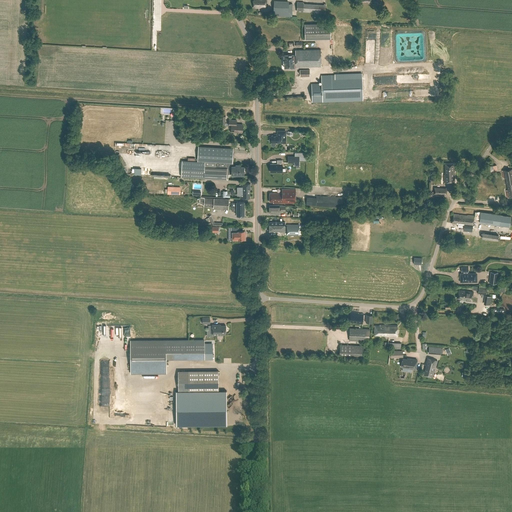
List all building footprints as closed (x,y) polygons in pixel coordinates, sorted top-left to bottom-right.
[(265,0),(253,0),(253,8),(266,8),(265,0)] [(304,2),(297,2),(296,11),(325,13),(326,4),(324,3),(324,5),(304,4),(304,2)] [(292,4),(274,3),(273,16),(292,17),(292,12),(292,4)] [(330,39),(329,23),(304,24),(304,39),(330,39)] [(381,62),(389,62),(390,36),(385,36),(385,39),(381,39),(381,50),(382,51),(381,62)] [(321,66),(321,49),(295,50),(295,54),(284,55),(284,68),(296,67),(321,66)] [(363,100),(362,74),(321,75),(322,83),(312,83),(312,101),(322,101),(363,100)] [(226,116),(220,116),(220,125),(228,126),(231,126),(231,132),(242,132),(242,125),(236,124),(236,120),(226,120),(226,116)] [(286,131),(279,131),(279,134),(279,136),(271,136),(271,137),(269,137),(269,141),(271,141),(271,142),(271,144),(272,146),(274,146),(276,145),(276,142),(286,143),(286,137),(286,131)] [(227,170),(232,170),(232,166),(233,148),(198,146),(197,161),(181,160),(181,177),(227,179),(227,175),(227,174),(227,170)] [(282,172),(282,160),(277,160),(277,164),(270,164),(270,172),(282,172)] [(455,182),(454,164),(445,164),(445,175),(444,175),(444,182),(455,182)] [(236,166),(232,166),(232,170),(232,171),(232,174),(244,175),(244,172),(245,172),(245,169),(244,168),(244,167),(241,167),(241,165),(237,165),(236,166)] [(506,177),(507,185),(511,183),(511,169),(502,171),(503,178),(506,177)] [(251,190),(251,184),(241,184),(241,187),(241,198),(250,198),(250,190),(251,190)] [(182,195),(182,187),(168,186),(168,194),(182,195)] [(296,203),(296,189),(282,189),(282,193),(270,193),(270,202),(273,202),(273,203),(296,203)] [(306,205),(342,207),(343,198),(318,196),(317,199),(307,198),(306,205)] [(429,201),(419,201),(419,206),(418,209),(424,210),(424,207),(429,207),(429,201)] [(244,215),(244,202),(237,202),(237,203),(232,203),(232,211),(237,211),(237,215),(244,215)] [(279,205),(269,205),(269,213),(279,213),(279,211),(285,211),(285,206),(279,206),(279,205)] [(480,212),(479,222),(509,227),(510,216),(480,212)] [(459,214),(453,214),(452,223),(457,224),(457,222),(464,223),(463,231),(472,232),(473,223),(474,216),(467,215),(467,216),(459,214)] [(285,222),(269,222),(269,231),(285,231),(285,222)] [(299,225),(287,224),(287,235),(299,235),(299,234),(304,234),(304,226),(299,226),(299,225)] [(482,240),(505,242),(506,233),(483,230),(482,240)] [(246,240),(245,235),(244,235),(244,231),(238,231),(238,232),(232,232),(232,240),(246,240)] [(464,274),(461,274),(461,281),(475,281),(475,273),(466,274),(466,271),(468,271),(468,267),(461,267),(461,272),(464,272),(464,274)] [(498,273),(490,272),(489,282),(497,283),(498,273)] [(473,292),(458,289),(457,298),(463,299),(462,300),(472,301),(473,292)] [(358,313),(351,312),(350,322),(357,322),(357,323),(362,324),(364,314),(358,313)] [(221,325),(212,325),(212,335),(222,335),(222,334),(226,334),(226,326),(221,326),(221,325)] [(398,325),(380,325),(380,326),(375,325),(374,335),(386,335),(386,336),(398,336),(398,325)] [(370,329),(350,328),(349,340),(369,341),(370,329)] [(204,340),(131,341),(131,373),(166,373),(166,359),(204,359),(204,340)] [(364,346),(340,345),(340,357),(363,358),(364,346)] [(437,361),(427,358),(425,365),(426,365),(424,374),(433,377),(435,368),(437,361)] [(409,360),(403,359),(401,367),(415,369),(417,360),(410,359),(409,360)] [(219,391),(218,371),(188,371),(188,391),(219,391)] [(226,391),(175,392),(175,426),(226,425),(226,391)]
